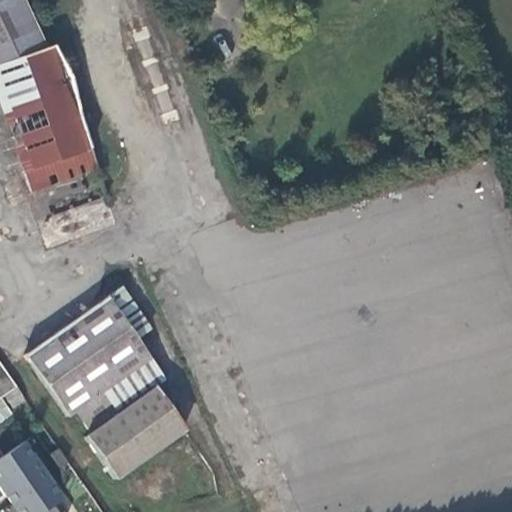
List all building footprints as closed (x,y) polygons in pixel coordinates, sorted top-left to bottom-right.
[(0,0),(0,65),(48,50),(23,0),(0,0)] [(96,166),(55,48),(48,50),(0,65),(0,107),(28,189),(96,166)] [(48,214),(55,240),(111,226),(104,200),(48,214)] [(149,328),(119,285),(24,351),(66,413),(72,409),(149,356),(136,337),(149,328)] [(163,376),(149,356),(72,409),(87,430),(82,433),(110,474),(177,427),(182,424),(153,382),(163,376)] [(0,392),(13,383),(0,362),(0,392)] [(409,387),(382,388),(383,402),(410,401),(409,387)] [(51,470),(32,442),(0,464),(0,487),(9,501),(13,499),(17,505),(7,511),(58,511),(56,508),(65,503),(45,474),(51,470)]
